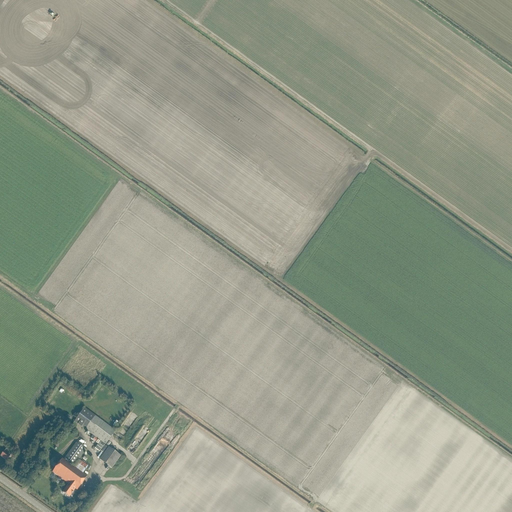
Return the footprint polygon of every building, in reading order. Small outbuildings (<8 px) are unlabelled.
[(84,408),(74,422),(83,429),(105,445),(111,437),(115,432),(115,431),(114,430),(112,429),(84,408)] [(61,460),(52,473),(68,485),(75,489),(77,491),(86,477),(82,475),(74,469),(70,466),(70,464),(73,466),(84,451),(75,444),(63,460),(66,462),(65,462),(61,460)] [(108,448),(99,460),(111,469),(121,457),(108,448)] [(3,452),(0,456),(6,461),(9,456),(11,453),(6,449),(4,452),(3,452)] [(75,489),(68,485),(62,493),(68,498),(75,489)]
